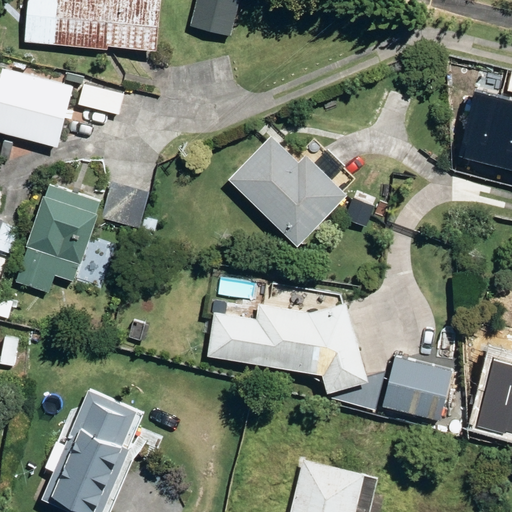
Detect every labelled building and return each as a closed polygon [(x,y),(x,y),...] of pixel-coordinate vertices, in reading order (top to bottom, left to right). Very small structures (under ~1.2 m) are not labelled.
[(103,42),(151,47),(154,0),(22,0),(20,38),(103,45),(103,42)] [(165,0),(165,16),(183,17),(183,0),(165,0)] [(0,131),(53,144),(67,83),(0,66),(0,131)] [(74,100),(116,111),(121,91),(80,81),(74,100)] [(222,175),(292,242),(341,190),(299,149),(291,157),(264,131),(222,175)] [(98,216),(136,225),(145,189),(107,179),(98,216)] [(11,278),(45,289),(51,272),(71,278),(98,198),(44,181),(40,193),(38,192),(21,243),(23,244),(11,278)] [(374,209),(385,211),(387,198),(376,197),(374,209)] [(427,242),(437,246),(447,219),(436,215),(427,242)] [(195,257),(205,259),(206,249),(196,248),(195,257)] [(466,278),(482,280),(483,255),(468,254),(466,278)] [(225,295),(227,298),(229,300),(231,302),(234,304),(236,305),(239,305),(242,305),(245,305),(248,304),(251,302),(253,300),(255,298),(257,295),(258,292),(258,289),(258,286),(257,283),(256,281),(255,278),(253,276),(251,274),(248,272),(245,271),(242,271),(239,271),(236,271),(233,272),(231,274),(229,276),(227,278),(225,281),(224,284),(224,287),(224,290),(224,293),(225,295)] [(194,279),(159,273),(156,292),(191,297),(194,279)] [(326,395),(373,407),(382,374),(360,368),(340,297),(308,307),(253,300),(251,314),(209,308),(204,356),(316,369),(321,389),(328,387),(326,395)] [(159,301),(140,300),(138,325),(157,327),(159,301)] [(0,336),(0,361),(12,363),(15,338),(0,336)] [(453,370),(393,355),(381,404),(440,419),(453,370)] [(38,494),(78,511),(96,511),(125,445),(118,442),(133,408),(84,386),(38,494)] [(285,511),(367,511),(376,477),(359,474),(360,471),(298,456),(285,511)]
